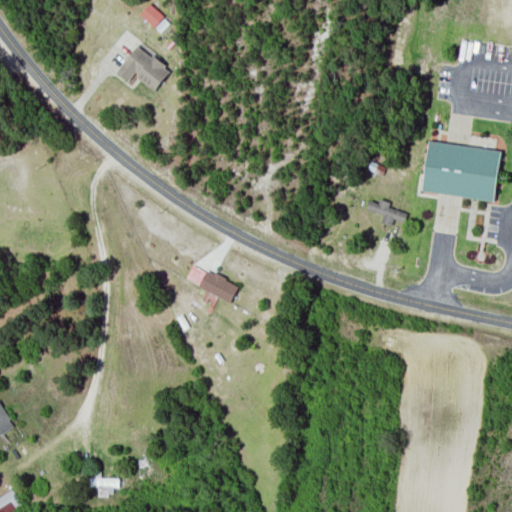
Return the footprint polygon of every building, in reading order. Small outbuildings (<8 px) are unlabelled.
[(164,15),(149,3),(140,14),(155,26),(164,15)] [(117,71),(128,80),(134,73),(155,90),(171,70),(138,44),(117,71)] [(423,191),(494,200),(501,150),(430,140),(423,191)] [(366,208),(384,215),(381,221),(391,224),(394,217),(404,221),(407,213),(388,206),(390,201),(380,198),(378,202),(369,199),(366,208)] [(231,301),(239,284),(192,263),(185,279),(231,301)] [(0,431),(1,434),(15,424),(0,402),(0,431)] [(89,485),(97,485),(98,495),(112,495),(111,486),(119,486),(119,477),(100,477),(100,471),(89,472),(89,485)] [(8,511),(22,503),(12,487),(0,494),(0,511),(8,511)]
